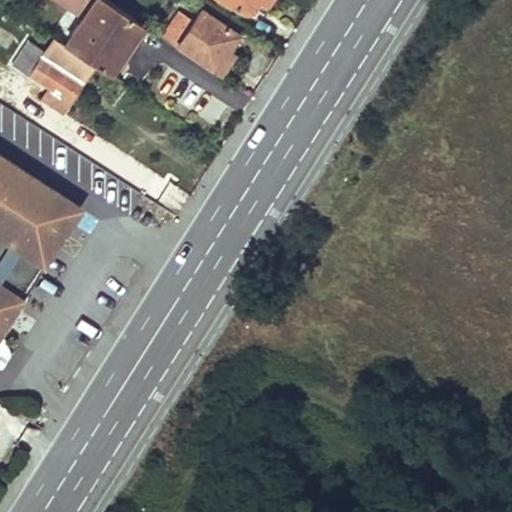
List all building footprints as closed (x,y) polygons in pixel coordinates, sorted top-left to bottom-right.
[(59,0),(81,15),(63,42),(94,63),(109,72),(143,24),(107,0),(59,0)] [(222,0),(229,4),(231,4),(241,11),(244,11),(248,10),(251,8),(253,6),(257,2),(258,0),(264,0),(268,2),(269,0),(222,0)] [(180,10),(170,4),(153,29),(163,36),(180,10)] [(163,36),(162,37),(220,76),(232,59),(225,55),(239,33),(201,7),(193,19),(180,10),(163,36)] [(48,88),(40,100),(61,113),(94,63),(63,42),(54,36),(43,51),(28,42),(13,65),(48,88)] [(0,156),(0,367),(8,356),(0,335),(0,327),(78,208),(0,156)]
